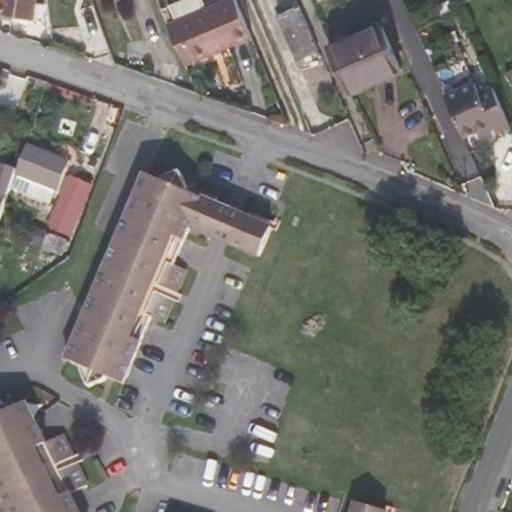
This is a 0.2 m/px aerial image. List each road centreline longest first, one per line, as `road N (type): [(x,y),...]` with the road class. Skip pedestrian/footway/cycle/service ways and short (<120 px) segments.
road 1 (residential): [(511,241),(398,186),(59,64),(0,51)]
road 2 (unknown): [(385,0),(492,230)]
road 3 (unknown): [(296,0),(398,186)]
road 4 (unknown): [(232,0),(298,149)]
